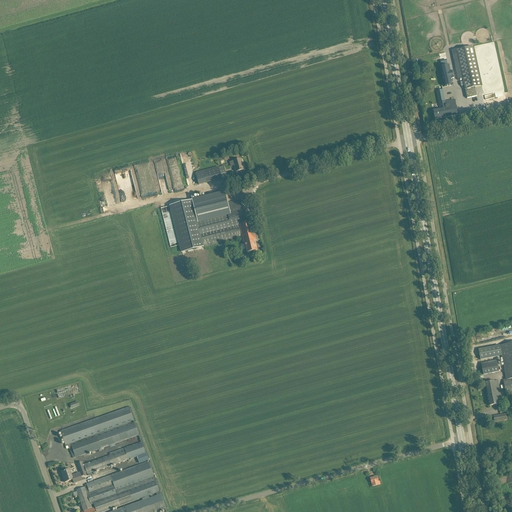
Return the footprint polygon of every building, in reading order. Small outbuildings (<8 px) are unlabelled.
[(454,54),(460,79),(463,78),(467,98),(477,96),(475,87),(481,86),(472,47),(457,50),(457,53),(454,54)] [(440,67),(445,87),(453,85),(452,79),(454,78),(452,71),(450,72),(449,65),(440,67)] [(437,91),(440,109),(434,110),(435,119),(458,115),(455,100),(445,102),(443,90),(437,91)] [(244,170),(241,159),(230,162),(231,167),(235,166),(236,172),(244,170)] [(227,178),(224,166),(219,168),(219,167),(196,173),(199,185),(227,178)] [(228,203),(225,192),(192,200),(204,247),(242,238),(239,225),(246,223),(240,200),(228,203)] [(197,249),(186,202),(161,208),(171,247),(181,244),(182,252),(197,249)] [(257,250),(255,241),(257,241),(252,221),(246,223),(239,225),(242,238),(244,244),(245,243),(247,253),(257,250)] [(511,343),(479,349),(481,360),(502,356),(506,379),(504,380),(506,395),(511,394),(511,343)] [(481,364),(483,375),(499,372),(497,361),(481,364)] [(485,383),(490,406),(499,404),(497,392),(500,391),(498,380),(490,382),(485,383)] [(65,430),(60,432),(67,449),(68,449),(67,447),(69,446),(73,458),(98,449),(99,451),(102,450),(101,448),(138,436),(141,443),(109,454),(110,455),(82,465),(85,473),(86,473),(87,474),(88,474),(88,476),(92,475),(92,476),(95,475),(94,472),(128,460),(129,462),(131,461),(131,459),(141,456),(137,458),(139,463),(145,461),(146,463),(86,484),(87,485),(85,485),(85,487),(76,490),(77,492),(78,496),(83,511),(92,508),(91,505),(94,504),(97,511),(102,511),(119,506),(156,493),(156,494),(157,496),(149,498),(149,497),(142,499),(142,501),(111,511),(156,511),(165,509),(165,511),(167,511),(168,511),(167,507),(161,491),(159,486),(131,407),(65,430)] [(493,416),(495,422),(507,420),(506,414),(493,416)] [(85,473),(82,465),(81,462),(77,464),(82,476),(86,475),(85,473)] [(72,476),(69,469),(61,472),(65,482),(73,480),(74,483),(82,481),(79,473),(72,476)] [(379,482),(377,476),(370,478),(373,487),(380,485),(380,482),(379,482)]
